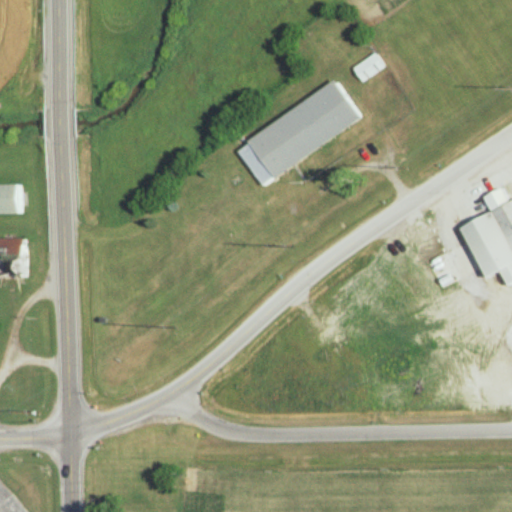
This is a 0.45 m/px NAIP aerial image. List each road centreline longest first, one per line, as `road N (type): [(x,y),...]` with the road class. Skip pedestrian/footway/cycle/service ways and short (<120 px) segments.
road 1 (secondary): [(0,438),(69,436),(169,394),(322,265),(511,132)]
road 2 (secondary): [(70,511),(60,138)]
road 3 (tertiary): [(172,392),(203,422),(246,435),(511,431)]
